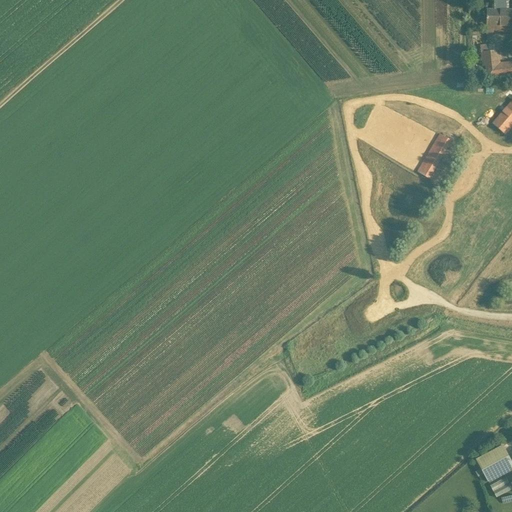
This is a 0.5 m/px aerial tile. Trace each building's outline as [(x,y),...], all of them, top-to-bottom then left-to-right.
[(511,9),(509,10),(509,2),(494,2),(494,9),(487,9),(487,29),(494,29),(494,27),(511,26),(511,9)] [(486,79),(511,76),(511,63),(494,65),(492,46),(480,47),(482,67),(485,66),(486,79)] [(511,102),(493,124),(505,135),(511,126),(511,102)] [(418,173),(429,179),(452,141),(440,135),(418,173)] [(488,482),(511,468),(511,462),(503,445),(476,460),(488,482)] [(491,484),(495,496),(511,490),(507,478),(491,484)]
